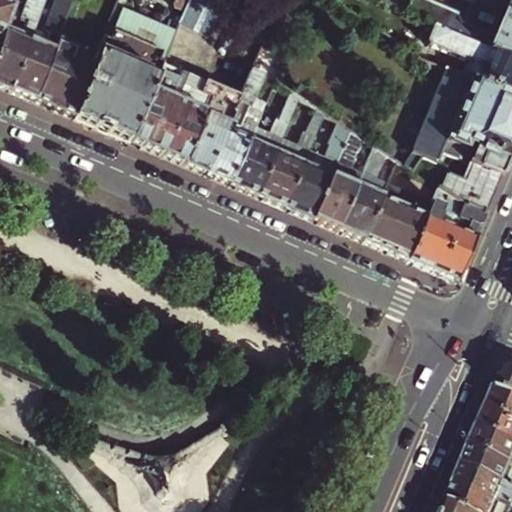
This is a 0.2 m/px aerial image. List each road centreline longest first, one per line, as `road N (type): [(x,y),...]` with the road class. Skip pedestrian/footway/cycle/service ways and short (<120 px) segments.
road 1 (secondary): [(421,309),(0,130)]
road 2 (primary): [(412,511),(475,378),(477,331)]
road 3 (primary): [(441,358),(367,511)]
road 4 (secondary): [(408,511),(441,394),(441,358)]
